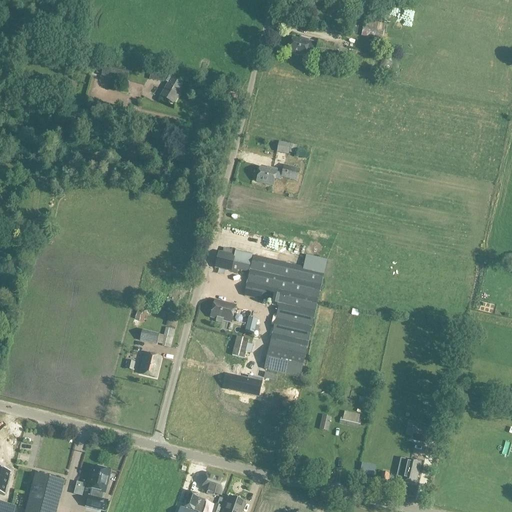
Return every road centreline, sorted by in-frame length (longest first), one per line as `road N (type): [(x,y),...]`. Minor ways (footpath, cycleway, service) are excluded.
road 1 (unclassified): [(155,446),(268,20)]
road 2 (tertiary): [(419,511),(155,446)]
road 3 (tertiary): [(155,446),(0,407)]
